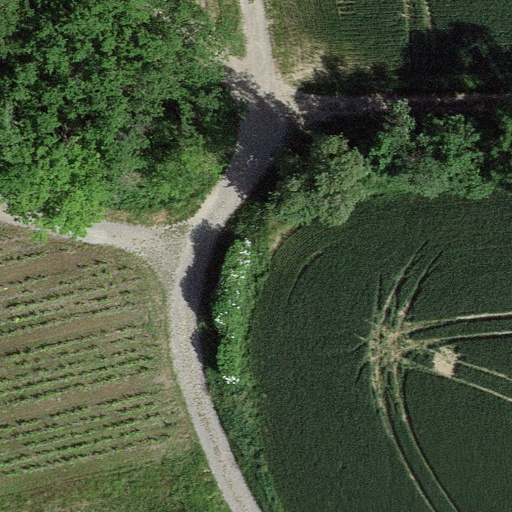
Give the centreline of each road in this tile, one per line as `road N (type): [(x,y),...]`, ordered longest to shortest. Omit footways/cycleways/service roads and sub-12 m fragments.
road 1 (track): [(193,259),(256,151),(269,102),(255,0)]
road 2 (track): [(193,259),(187,353),(248,511)]
road 3 (track): [(511,89),(269,102)]
road 4 (track): [(0,211),(193,259)]
road 5 (track): [(145,0),(269,102)]
